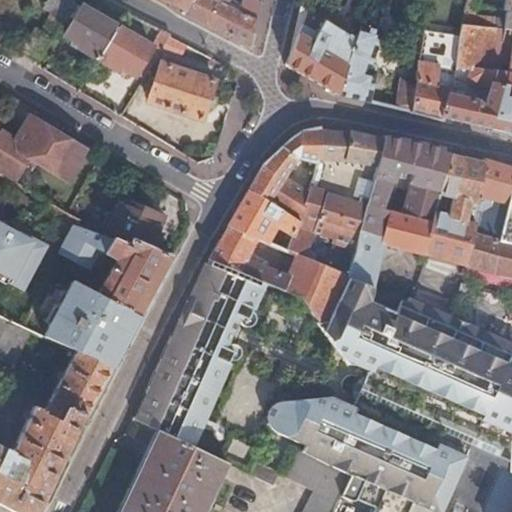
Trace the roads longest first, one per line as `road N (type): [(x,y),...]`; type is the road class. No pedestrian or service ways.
road 1 (residential): [(219,202),(60,511)]
road 2 (residential): [(219,202),(0,73)]
road 3 (residential): [(511,149),(327,109),(273,115)]
road 4 (residential): [(129,0),(267,74)]
